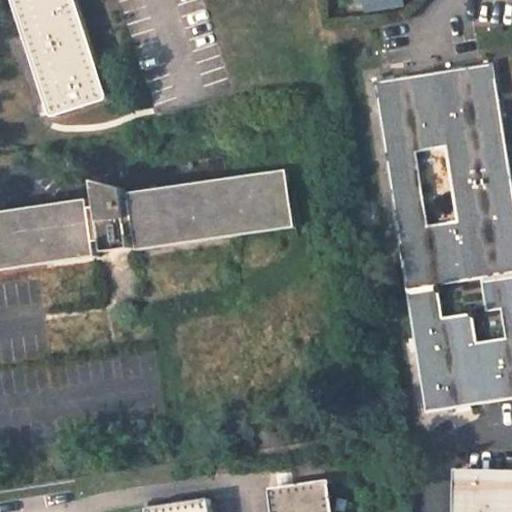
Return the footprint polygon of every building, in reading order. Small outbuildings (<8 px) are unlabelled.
[(16,0),(54,113),(57,116),(107,100),(108,92),(77,0),(16,0)] [(483,279),(483,281),(511,276),(511,167),(495,63),(376,82),(408,289),(440,285),(440,286),(483,279)] [(0,271),(100,257),(98,242),(106,241),(107,251),(132,248),(131,237),(139,236),(141,250),(296,228),(288,170),(133,193),(133,201),(127,202),(125,189),(96,181),(100,206),(93,207),(92,200),(0,213),(0,271)] [(440,285),(408,289),(428,412),(511,399),(511,276),(483,281),(488,312),(503,309),(507,337),(479,342),(474,312),(445,316),(440,286),(440,285)] [(455,472),(454,511),(511,511),(511,481),(509,481),(509,473),(455,472)] [(333,511),(329,479),(269,488),(272,511),(212,511),(211,497),(148,508),(148,511),(333,511)]
